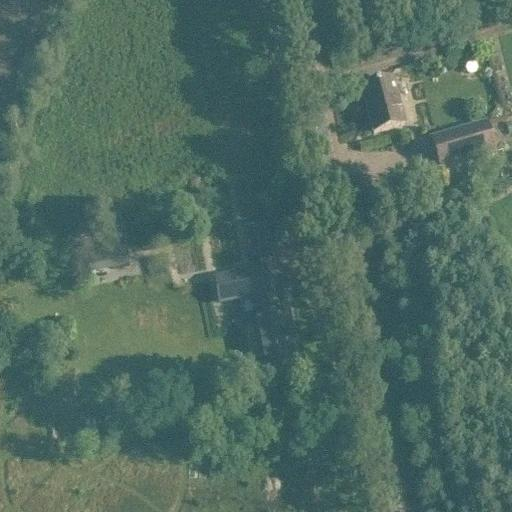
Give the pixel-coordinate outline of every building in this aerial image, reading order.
[(373,135),(392,130),(404,127),(392,82),(361,90),(373,135)] [(441,173),(460,167),(495,157),(485,124),(451,134),(432,140),(441,173)] [(266,227),(245,231),(251,262),(272,258),(266,227)] [(263,269),(216,278),(221,304),(251,298),(255,320),(253,321),(262,369),(275,367),(276,369),(280,368),(280,366),(293,363),(288,336),(292,336),(288,315),(270,318),(265,296),(268,295),(263,269)] [(45,332),(21,335),(23,352),(47,348),(45,332)]
